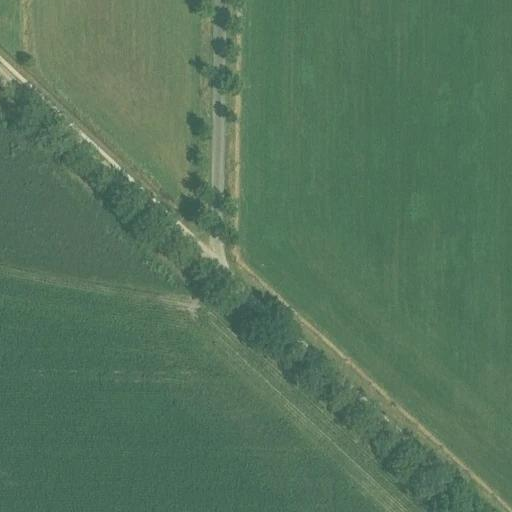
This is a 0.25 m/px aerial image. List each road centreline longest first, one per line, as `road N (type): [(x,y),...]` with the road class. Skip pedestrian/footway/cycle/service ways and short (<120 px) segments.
road 1 (unclassified): [(482,511),(223,271)]
road 2 (track): [(0,72),(223,271)]
